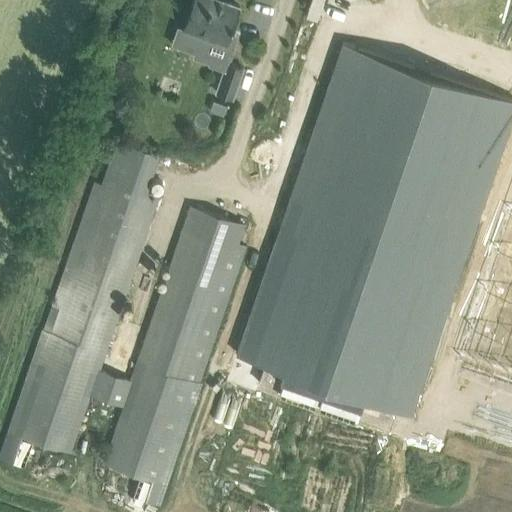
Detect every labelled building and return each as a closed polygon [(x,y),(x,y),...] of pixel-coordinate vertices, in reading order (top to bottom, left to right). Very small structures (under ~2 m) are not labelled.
[(233,24),(240,6),(224,0),(193,0),(190,9),(184,28),(183,29),(201,35),(195,53),(194,56),(210,62),(211,57),(226,62),(227,61),(233,45),(226,42),(230,31),(233,24)] [(214,388),(170,511),(366,511),(388,451),(357,440),(368,408),(399,420),(511,106),(511,81),(347,22),(226,357),(264,370),(253,402),(214,388)] [(216,91),(233,97),(244,67),(227,61),(226,62),(216,91)] [(15,431),(5,461),(24,468),(35,438),(69,450),(89,393),(125,405),(105,462),(141,474),(133,498),(150,504),(194,380),(192,379),(236,252),(246,223),(192,205),(139,360),(141,361),(135,379),(99,368),(105,350),(107,350),(160,194),(147,190),(160,153),(118,139),(106,176),(54,331),(52,330),(15,431)] [(511,176),(454,338),(511,358),(511,176)] [(0,511),(74,511),(0,485),(0,511)]
